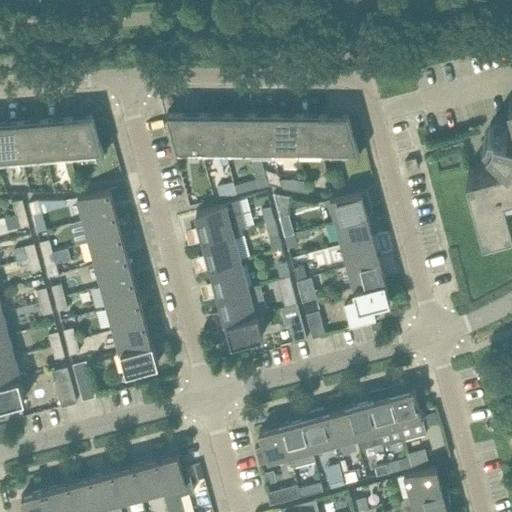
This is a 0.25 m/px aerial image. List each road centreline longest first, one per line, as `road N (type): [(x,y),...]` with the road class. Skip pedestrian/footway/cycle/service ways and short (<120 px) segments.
road 1 (residential): [(434,336),(361,80),(121,75)]
road 2 (residential): [(208,396),(121,75)]
road 3 (residential): [(208,396),(434,336)]
road 4 (residential): [(0,450),(208,396)]
road 5 (residential): [(434,336),(482,511)]
road 6 (residential): [(121,75),(0,80)]
road 7 (residential): [(239,511),(208,396)]
